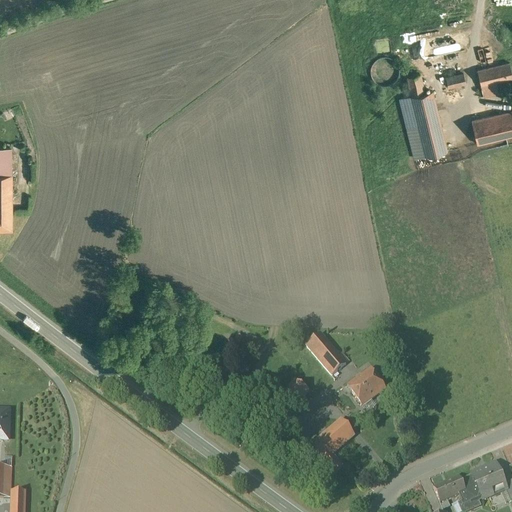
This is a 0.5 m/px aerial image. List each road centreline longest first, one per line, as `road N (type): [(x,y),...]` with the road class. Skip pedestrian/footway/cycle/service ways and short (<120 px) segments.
road 1 (secondary): [(290,511),(0,294)]
road 2 (unclassified): [(59,511),(73,460),(71,407),(56,380),(0,331)]
road 3 (tertiary): [(380,502),(415,473),(511,432)]
